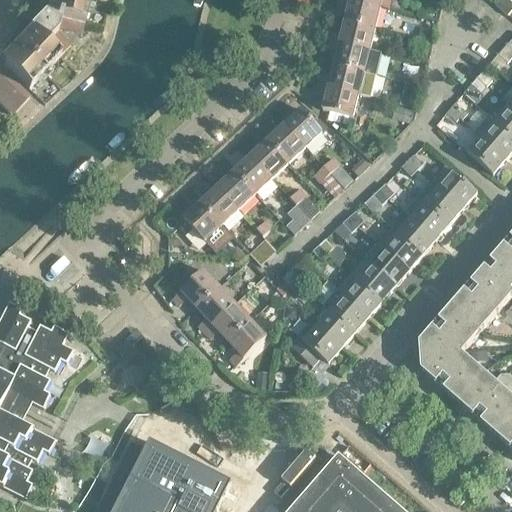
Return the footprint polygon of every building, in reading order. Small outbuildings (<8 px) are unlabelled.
[(54,0),(51,17),(44,15),(28,31),(33,36),(3,68),(28,91),(70,48),(56,34),(57,30),(81,36),(90,0),(54,0)] [(344,0),(339,0),(337,7),(348,10),(345,23),(375,31),(380,9),(344,0)] [(344,0),(380,9),(388,11),(391,0),(344,0)] [(500,0),(494,6),(501,12),(510,2),(506,0),(500,0)] [(511,12),(511,4),(510,2),(501,12),(507,18),(511,12)] [(345,23),(341,37),(331,34),(329,43),(369,53),(375,31),(345,23)] [(329,43),(326,51),(337,54),(334,67),(372,77),(376,78),(381,56),(369,53),(329,43)] [(503,51),(511,58),(511,46),(509,44),(503,51)] [(511,60),(511,58),(503,51),(498,57),(507,66),(511,60)] [(320,78),(318,87),(358,97),(370,100),(376,78),(372,77),(334,67),(330,81),(320,78)] [(0,105),(12,117),(29,100),(0,72),(0,105)] [(482,75),(477,81),(486,90),(492,83),(482,75)] [(481,96),(486,90),(477,81),(471,88),(481,96)] [(318,87),(315,95),(326,98),(323,112),(353,120),(358,97),(318,87)] [(455,106),(450,112),(460,121),(465,114),(455,106)] [(511,138),(511,111),(508,109),(495,124),(511,138)] [(301,112),(284,128),(305,151),(323,135),(327,130),(318,121),(314,125),(301,112)] [(406,112),(403,125),(410,127),(413,114),(406,112)] [(436,128),(435,130),(443,136),(444,135),(452,126),(454,127),(460,121),(450,112),(444,119),(436,128)] [(511,138),(495,124),(489,119),(476,134),(482,139),(508,161),(511,156),(511,138)] [(288,166),(305,151),(284,128),(267,143),(288,166)] [(467,156),(493,178),(508,161),(482,139),(467,156)] [(272,182),(288,166),(267,143),(251,159),(272,182)] [(408,164),(417,173),(423,167),(414,158),(408,164)] [(233,175),(255,198),(272,182),(251,159),(233,175)] [(323,170),(330,178),(340,168),(333,161),(323,170)] [(411,179),(417,173),(408,164),(402,170),(411,179)] [(432,184),(438,190),(463,212),(477,196),(446,169),(432,184)] [(323,170),(314,179),(321,186),(330,178),(323,170)] [(238,213),(255,198),(233,175),(217,190),(238,213)] [(379,193),(388,202),(394,196),(385,187),(379,193)] [(222,228),(238,213),(217,190),(200,206),(222,228)] [(449,228),(463,212),(438,190),(424,206),(449,228)] [(290,201),(297,209),(307,199),(300,192),(290,201)] [(381,208),(388,202),(379,193),(373,199),(381,208)] [(418,200),(404,216),(410,221),(436,243),(449,228),(424,206),(418,200)] [(297,209),(290,201),(280,211),(287,218),(297,209)] [(200,206),(183,221),(205,244),(222,228),(200,206)] [(349,220),(358,230),(364,224),(355,215),(349,220)] [(358,230),(349,220),(343,226),(351,236),(358,230)] [(423,258),(436,243),(410,221),(398,236),(423,258)] [(257,233),(264,240),(274,230),(267,223),(257,233)] [(377,247),(383,252),(409,275),(423,258),(398,236),(392,230),(377,247)] [(511,238),(511,240),(510,239),(502,248),(503,249),(490,264),(496,269),(494,272),(511,288),(511,238)] [(334,252),(325,242),(319,248),(328,257),(334,252)] [(365,261),(371,267),(396,289),(409,275),(383,252),(377,247),(365,261)] [(236,248),(229,254),(239,266),(246,259),(236,248)] [(328,257),(319,248),(313,254),(321,263),(328,257)] [(257,250),(250,257),(261,269),(268,262),(257,250)] [(396,289),(371,267),(365,261),(351,278),(382,305),(396,289)] [(295,270),(289,276),(298,285),(304,279),(295,270)] [(511,299),(511,293),(511,291),(511,288),(494,272),(491,275),(485,270),(472,285),(471,284),(463,293),(464,294),(451,308),(481,334),(511,299)] [(220,290),(204,273),(173,302),(179,309),(187,301),(197,311),(220,290)] [(232,285),(247,315),(269,305),(254,274),(232,285)] [(291,291),(298,285),(289,276),(283,282),(291,291)] [(338,292),(344,297),(370,320),(382,305),(351,278),(338,292)] [(197,311),(206,322),(198,329),(205,336),(236,308),(220,290),(197,311)] [(370,320),(344,297),(338,292),(324,308),(330,313),(356,336),(370,320)] [(0,326),(0,488),(26,502),(33,488),(27,485),(33,474),(27,471),(32,462),(38,465),(43,454),(49,457),(56,443),(16,423),(27,403),(44,412),(51,398),(45,395),(51,384),(33,375),(38,366),(55,375),(61,364),(67,367),(74,353),(62,348),(68,336),(55,330),(52,335),(41,330),(32,347),(23,342),(32,325),(20,319),(23,313),(10,307),(0,326)] [(205,336),(210,342),(218,335),(228,345),(251,324),(236,308),(205,336)] [(431,331),(425,338),(419,346),(420,359),(462,356),(481,334),(451,308),(439,322),(438,321),(431,330),(431,331)] [(288,310),(286,320),(292,321),(296,318),(297,312),(288,310)] [(343,351),(356,336),(330,313),(317,328),(343,351)] [(228,345),(237,355),(229,362),(236,369),(267,341),(251,324),(228,345)] [(312,369),(320,360),(328,367),(343,351),(317,328),(313,325),(290,350),(312,369)] [(420,359),(421,373),(435,385),(434,386),(443,394),(444,393),(458,405),(484,376),(462,356),(420,359)] [(258,375),(257,390),(268,391),(269,376),(258,375)] [(511,418),(511,399),(511,398),(511,380),(508,376),(500,377),(494,384),(484,376),(458,405),(472,418),(481,426),(481,425),(495,438),(511,418)] [(511,418),(495,438),(509,450),(509,451),(511,453),(511,418)] [(400,511),(339,458),(292,511),(400,511)] [(171,511),(176,505),(131,482),(126,491),(112,484),(97,511),(171,511)]
